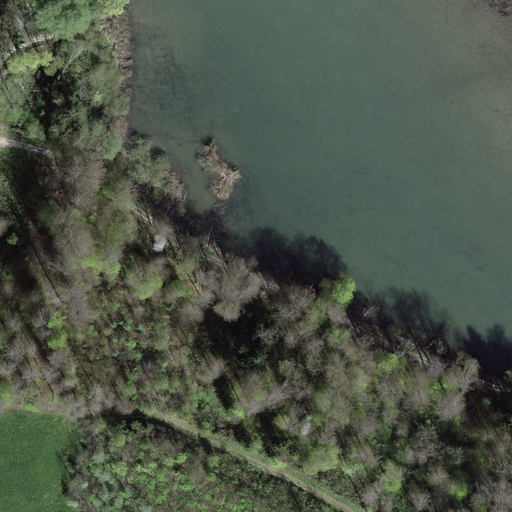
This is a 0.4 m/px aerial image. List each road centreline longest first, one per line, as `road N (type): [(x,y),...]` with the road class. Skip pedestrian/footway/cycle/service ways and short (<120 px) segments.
road 1 (track): [(0,141),(62,158),(178,241),(250,280),(317,303),(382,343),(511,387)]
road 2 (track): [(347,511),(150,415),(0,411)]
